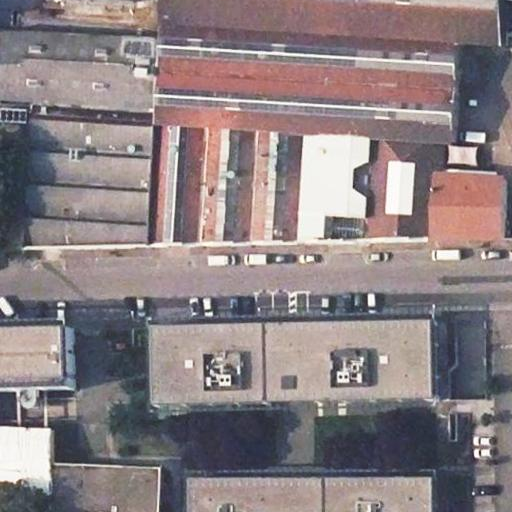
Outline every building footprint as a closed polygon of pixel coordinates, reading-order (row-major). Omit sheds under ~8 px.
[(169,0),(168,34),(157,247),(506,239),(507,180),(443,176),(444,142),(456,142),(463,43),(509,45),(511,0),(169,0)] [(168,34),(0,27),(0,53),(5,54),(3,101),(29,102),(28,238),(0,237),(0,250),(157,247),(168,34)] [(76,329),(0,330),(0,391),(77,390),(76,329)] [(266,333),(153,333),(155,415),(262,414),(262,411),(323,410),(323,414),(437,414),(436,332),(266,333)] [(0,509),(56,509),(55,465),(53,428),(0,424),(0,509)] [(164,511),(165,469),(55,465),(56,509),(56,511),(164,511)] [(277,481),(191,481),(191,511),(436,511),(436,481),(313,481),(313,485),(277,485),(277,481)]
